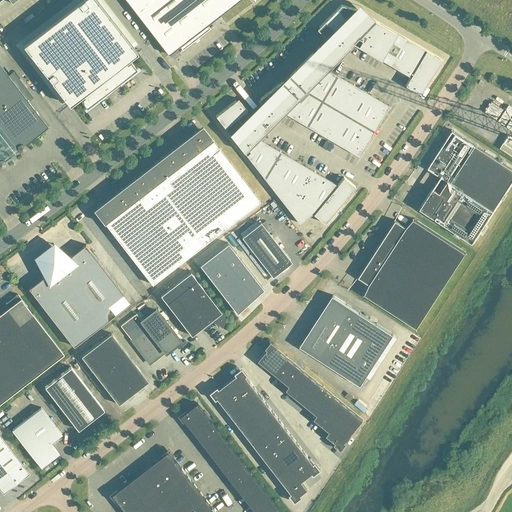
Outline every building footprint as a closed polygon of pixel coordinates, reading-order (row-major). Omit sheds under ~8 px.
[(137,52),(97,0),(79,0),(23,44),(70,104),(81,95),(82,95),(84,98),(81,100),(87,108),(87,107),(101,96),(105,94),(106,96),(110,93),(109,92),(115,86),(117,88),(121,85),(120,85),(119,83),(122,81),(136,70),(137,69),(131,61),(127,64),(125,61),(126,60),(137,52)] [(126,0),(169,54),(180,46),(182,49),(179,51),(180,52),(194,41),(195,41),(199,38),(199,37),(213,26),(213,25),(210,27),(208,25),(208,24),(239,0),(126,0)] [(360,153),(387,107),(389,105),(385,103),(327,68),(329,66),(352,43),(353,43),(358,37),(361,39),(358,45),(356,43),(355,44),(410,76),(405,85),(416,91),(417,91),(420,93),(421,91),(422,91),(442,59),(375,19),(360,5),(357,9),(341,4),(319,27),(317,29),(320,31),(320,32),(327,39),(313,53),(290,76),(286,80),(285,80),(285,81),(284,82),(283,81),(260,99),(258,100),(261,103),(262,104),(243,123),(237,117),(247,110),(240,102),(238,99),(236,100),(216,115),(300,223),(313,213),(325,223),(355,186),(344,177),(337,184),(275,148),(257,137),(276,119),(283,112),(355,154),(359,156),(360,153)] [(48,126),(0,63),(0,165),(2,166),(4,164),(4,162),(4,161),(11,155),(19,149),(20,150),(22,150),(25,149),(25,146),(24,145),(48,126)] [(483,112),(495,121),(503,111),(499,107),(503,102),(496,97),(483,112)] [(504,124),(511,113),(511,107),(509,105),(498,120),(504,124)] [(260,201),(213,139),(202,125),(93,209),(104,223),(105,223),(152,284),(260,201)] [(511,180),(511,168),(452,130),(428,168),(448,181),(441,192),(434,188),(420,209),(472,242),(511,180)] [(511,157),(511,139),(507,137),(499,149),(511,157)] [(417,328),(466,252),(413,218),(406,227),(395,220),(358,277),(369,284),(364,294),(417,328)] [(292,262),(275,239),(261,222),(242,237),(273,276),(292,262)] [(131,302),(85,244),(70,256),(54,241),(44,249),(55,264),(102,324),(131,302)] [(263,288),(228,242),(200,264),(237,312),(238,312),(235,309),(262,288),(263,289),(263,288)] [(102,324),(55,264),(44,249),(33,257),(44,276),(29,288),(74,346),(102,324)] [(221,311),(197,280),(190,272),(160,295),(166,303),(191,335),(212,319),(222,325),(224,322),(224,319),(224,316),(223,314),(222,312),(221,311)] [(64,354),(32,312),(27,306),(18,294),(17,294),(6,303),(6,304),(7,303),(9,306),(0,313),(0,367),(17,390),(64,354)] [(360,385),(393,334),(333,295),(332,296),(333,297),(318,321),(316,320),(316,321),(317,322),(318,322),(320,323),(315,330),(313,329),(311,328),(311,329),(312,329),(302,346),(300,345),(300,346),(360,385)] [(180,341),(174,332),(156,309),(141,321),(136,313),(120,325),(150,363),(165,351),(166,352),(168,350),(178,343),(180,341)] [(148,381),(111,333),(94,346),(131,394),(148,381)] [(266,348),(267,349),(259,360),(274,373),(287,357),(274,347),(276,345),(271,341),(266,348)] [(131,394),(94,346),(81,356),(118,404),(119,404),(125,399),(131,394)] [(282,379),(295,363),(287,357),(274,373),(282,379)] [(289,385),(302,370),(295,363),(282,379),(289,385)] [(103,408),(71,366),(45,386),(77,428),(78,427),(77,426),(101,407),(102,409),(103,408)] [(0,403),(17,390),(0,367),(0,403)] [(254,387),(246,376),(248,375),(242,367),(235,373),(236,375),(228,382),(240,398),(254,387)] [(294,396),(310,376),(302,370),(289,385),(286,389),(294,396)] [(302,402),(318,383),(310,376),(294,396),(302,402)] [(240,398),(228,382),(219,388),(218,386),(210,392),(216,399),(218,398),(226,409),(238,399),(240,398)] [(310,408),(325,389),(318,383),(302,402),(310,408)] [(246,410),(262,397),(254,387),(240,398),(238,399),(246,410)] [(317,415),(333,395),(325,389),(310,408),(317,415)] [(322,425),(341,402),(333,395),(317,415),(314,418),(322,425)] [(252,418),(268,405),(262,397),(246,410),(252,418)] [(234,419),(246,410),(238,399),(226,409),(234,419)] [(329,431),(349,408),(341,402),(322,425),(329,431)] [(211,418),(205,410),(204,411),(198,403),(186,412),(185,410),(179,415),(184,422),(185,421),(194,432),(211,419),(210,419),(211,418)] [(258,426),(274,413),(268,405),(252,418),(258,426)] [(50,442),(62,434),(41,407),(12,430),(41,468),(59,454),(50,442)] [(336,443),(334,444),(341,450),(346,443),(344,442),(363,420),(349,408),(329,431),(326,435),(336,443)] [(240,427),(252,418),(246,410),(234,419),(240,427)] [(265,433),(281,421),(274,413),(258,426),(265,433)] [(258,426),(252,418),(240,427),(246,435),(258,426)] [(200,440),(217,427),(211,419),(194,432),(200,440)] [(271,441),(287,429),(281,421),(265,433),(271,441)] [(265,433),(258,426),(246,435),(252,443),(265,433)] [(206,448),(223,435),(217,427),(200,440),(206,448)] [(277,449),(293,437),(287,429),(271,441),(277,449)] [(259,451),(271,441),(265,433),(252,443),(259,451)] [(29,472),(0,434),(0,488),(3,492),(29,472)] [(212,456),(229,443),(223,435),(206,448),(212,456)] [(283,457),(299,445),(293,437),(277,449),(283,457)] [(265,459),(277,449),(271,441),(259,451),(265,459)] [(241,459),(229,443),(212,456),(225,471),(241,459)] [(289,465),(305,453),(299,445),(283,457),(289,465)] [(174,455),(169,448),(163,453),(164,455),(141,473),(153,489),(181,467),(173,456),(174,455)] [(271,467),(283,457),(277,449),(265,459),(271,467)] [(333,454),(341,461),(345,456),(338,450),(333,454)] [(321,469),(315,462),(313,463),(305,453),(289,465),(295,473),(301,481),(312,473),(314,475),(321,469)] [(277,474),(289,465),(283,457),(271,467),(277,474)] [(253,475),(241,459),(225,471),(237,487),(253,475)] [(283,482),(295,473),(289,465),(277,474),(283,482)] [(159,497),(187,475),(181,467),(153,489),(159,497)] [(159,497),(153,489),(141,473),(118,490),(117,489),(110,494),(115,500),(117,499),(126,511),(155,511),(165,505),(159,497)] [(308,489),(301,481),(295,473),(283,482),(291,493),(289,494),(295,502),(302,496),(301,494),(308,489)] [(165,505),(193,483),(187,475),(159,497),(165,505)] [(243,495),(259,482),(253,475),(237,487),(243,495)] [(249,503),(266,490),(259,482),(243,495),(249,503)] [(171,511),(172,511),(200,491),(193,483),(165,505),(171,511)] [(255,511),(272,498),(266,490),(249,503),(255,511)] [(188,511),(206,499),(200,491),(172,511),(188,511)] [(256,511),(270,511),(278,506),(272,498),(255,511),(256,511)] [(204,511),(212,507),(206,499),(188,511),(204,511)]
